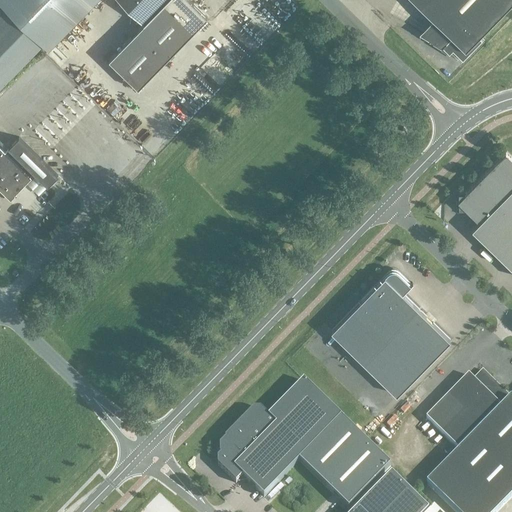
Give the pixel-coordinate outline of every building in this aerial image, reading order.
[(0,0),(0,1),(6,8),(43,44),(48,49),(96,0),(0,0)] [(119,0),(144,23),(109,59),(138,88),(207,17),(190,0),(189,0),(189,1),(187,0),(119,0)] [(511,0),(415,0),(439,23),(429,39),(442,47),(443,46),(449,52),(453,49),(462,58),(482,39),(479,35),(511,1),(511,0)] [(0,87),(43,44),(6,8),(0,14),(0,87)] [(34,173),(48,186),(54,180),(58,175),(19,137),(15,141),(8,148),(9,148),(5,152),(0,147),(0,189),(10,200),(15,195),(15,196),(31,178),(30,177),(34,173)] [(511,158),(505,152),(464,194),(460,194),(460,208),(465,208),(479,222),(472,229),(511,268),(511,158)] [(396,394),(450,339),(403,293),(411,284),(398,272),(397,271),(394,270),(392,270),(390,271),(388,272),(382,278),(381,279),(359,302),(331,331),(396,394)] [(457,450),(509,397),(483,371),(473,380),(468,376),(426,419),(457,450)] [(269,417),(261,409),(254,410),(225,439),(226,440),(220,446),(220,455),(221,455),(218,459),(218,466),(236,483),(242,477),(264,498),(299,461),(349,510),(391,466),(304,381),(269,417)] [(426,485),(453,511),(497,511),(511,498),(511,399),(510,398),(426,485)] [(49,427),(42,434),(54,447),(77,424),(57,404),(42,420),(49,427)] [(428,511),(429,511),(391,475),(355,511),(428,511)]
